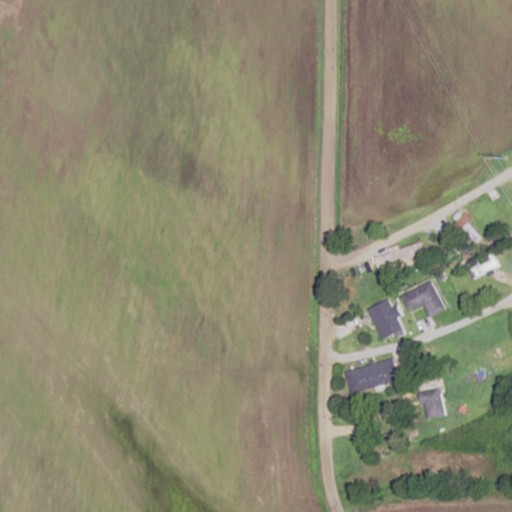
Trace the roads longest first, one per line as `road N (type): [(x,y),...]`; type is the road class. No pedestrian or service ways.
road 1 (residential): [(342,511),(323,449),(321,408),(330,0)]
road 2 (residential): [(325,253),(363,254),(511,170)]
road 3 (residential): [(342,511),(511,427)]
